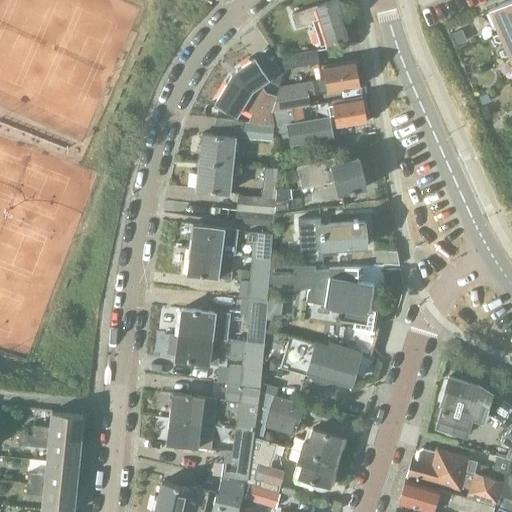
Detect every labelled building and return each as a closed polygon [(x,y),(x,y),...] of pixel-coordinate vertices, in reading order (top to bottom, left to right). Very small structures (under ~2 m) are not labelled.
[(293,15),(297,28),(313,23),(321,46),(347,38),(338,11),(342,10),(338,0),(293,15)] [(511,0),(510,0),(488,10),(498,33),(511,27),(511,0)] [(511,27),(498,33),(508,55),(511,53),(511,27)] [(461,31),(451,36),(456,45),(465,41),(461,31)] [(276,57),(282,71),(309,65),(318,64),(315,51),(276,57)] [(236,115),(240,109),(251,114),(249,122),(275,124),(273,113),(273,111),(277,96),(275,96),(269,96),(266,94),(262,88),(266,85),(266,83),(265,81),(268,79),(255,59),(234,74),(216,103),(236,115)] [(318,64),(309,65),(312,81),(278,88),(275,96),(277,96),(273,111),(273,113),(309,106),(306,89),(313,88),(314,95),(360,87),(356,60),(318,66),(318,64)] [(275,71),(271,83),(279,85),(283,74),(282,73),(275,71)] [(486,94),(479,98),(482,105),(490,102),(486,94)] [(333,102),(334,104),(327,105),(332,129),(367,123),(363,97),(333,102)] [(286,125),(286,126),(329,119),(328,117),(311,120),(309,107),(309,106),(273,113),(275,124),(275,126),(276,126),(286,125)] [(215,135),(203,134),(200,162),(232,165),(234,138),(240,137),(241,123),(241,121),(216,119),(215,135)] [(329,119),(286,126),(289,147),(332,139),(329,119)] [(273,126),(275,126),(275,124),(249,122),(249,123),(241,123),(240,137),(239,139),(271,142),(273,126)] [(303,188),(336,180),(339,194),(365,188),(358,159),(333,164),(332,160),(299,168),(303,188)] [(232,165),(200,162),(197,190),(229,193),(232,165)] [(237,195),(236,210),(273,214),(274,212),(273,212),(276,182),(276,170),(264,168),(260,198),(237,195)] [(276,189),(276,182),(273,212),(274,212),(287,210),(286,200),(291,199),(290,190),(276,189)] [(273,214),(236,210),(234,224),(271,229),(273,214)] [(365,223),(320,225),(320,218),(296,220),(298,260),(322,259),(322,255),(339,254),(338,248),(367,247),(365,223)] [(193,224),(190,250),(221,254),(221,253),(233,255),(235,243),(237,229),(193,224)] [(252,243),(251,257),(269,259),(271,235),(247,232),(246,242),(252,243)] [(221,254),(190,250),(187,276),(231,281),(232,269),(233,255),(221,253),(221,254)] [(372,265),(399,266),(399,265),(397,252),(371,253),(372,265)] [(239,281),(238,298),(265,300),(267,284),(269,259),(251,257),(250,272),(241,271),(239,281)] [(306,302),(325,304),(332,306),(331,310),(341,312),(339,322),(366,326),(364,333),(376,336),(382,312),(370,310),(374,285),(357,282),(357,268),(344,269),(328,269),(328,271),(314,271),(314,267),(270,266),(269,283),(272,283),(272,286),(283,286),(283,289),(311,289),(307,292),(306,302)] [(269,297),(266,319),(279,321),(282,299),(269,297)] [(265,300),(238,298),(236,313),(245,314),(243,327),(244,327),(264,329),(265,300)] [(183,309),(179,336),(226,341),(230,313),(183,309)] [(346,328),(341,347),(361,353),(360,354),(370,357),(372,352),(376,336),(364,333),(346,328)] [(212,340),(179,336),(176,362),(218,366),(220,353),(211,352),(212,340)] [(361,353),(341,347),(331,344),(328,347),(316,343),(315,345),(289,338),(280,368),(350,388),(360,354),(361,353)] [(228,365),(226,384),(258,388),(259,383),(262,345),(244,343),(230,341),(228,359),(241,361),(240,366),(228,365)] [(493,416),(501,421),(499,425),(506,431),(499,442),(511,450),(511,406),(481,386),(450,377),(442,403),(444,403),(438,425),(446,427),(445,429),(449,433),(454,435),(459,433),(460,431),(468,434),(473,416),(482,419),(485,409),(493,414),(493,416)] [(258,388),(258,391),(272,396),(275,387),(259,383),(258,388)] [(237,404),(234,428),(253,430),(258,391),(258,388),(226,384),(224,401),(237,404)] [(258,391),(253,430),(252,437),(261,439),(264,427),(293,436),(300,411),(290,408),(292,401),(272,396),(258,391)] [(214,426),(216,413),(218,400),(173,395),(170,421),(214,426)] [(34,428),(33,436),(33,438),(81,443),(83,418),(52,415),(51,429),(34,428)] [(214,426),(170,421),(167,446),(211,452),(214,426)] [(221,478),(246,480),(252,437),(253,430),(234,428),(232,442),(218,440),(217,450),(224,451),(222,463),(221,478)] [(305,440),(301,451),(338,462),(345,438),(314,428),(310,441),(305,440)] [(49,450),(48,463),(78,467),(81,443),(33,438),(33,436),(19,434),(18,444),(32,445),(32,448),(49,450)] [(252,437),(246,480),(278,492),(283,471),(283,470),(269,466),(276,444),(261,439),(252,437)] [(408,475),(447,487),(460,491),(461,486),(468,489),(466,495),(466,497),(468,498),(494,506),(495,505),(496,504),(498,496),(502,483),(502,482),(473,473),(473,475),(465,472),(468,459),(434,449),(433,453),(427,451),(423,453),(420,463),(412,460),(408,475)] [(338,462),(301,451),(298,461),(303,463),(299,476),(315,481),(314,486),(318,489),(322,490),(327,490),(328,485),(330,486),(338,462)] [(29,475),(28,486),(76,491),(78,467),(48,463),(47,477),(29,475)] [(502,483),(498,496),(511,502),(511,475),(505,472),(502,482),(502,483)] [(210,511),(235,511),(243,483),(221,478),(217,493),(215,493),(210,511)] [(448,506),(466,511),(492,511),(494,506),(468,498),(466,497),(406,479),(399,503),(429,511),(432,511),(436,498),(448,502),(448,506)] [(205,511),(210,492),(190,488),(190,489),(163,483),(156,511),(205,511)] [(248,484),(244,498),(275,507),(279,493),(248,484)] [(73,511),(76,491),(28,486),(27,497),(45,498),(43,511),(48,511),(73,511)] [(282,488),(281,493),(293,497),(294,491),(282,488)] [(496,504),(495,506),(509,511),(511,511),(511,502),(498,496),(496,504)]
